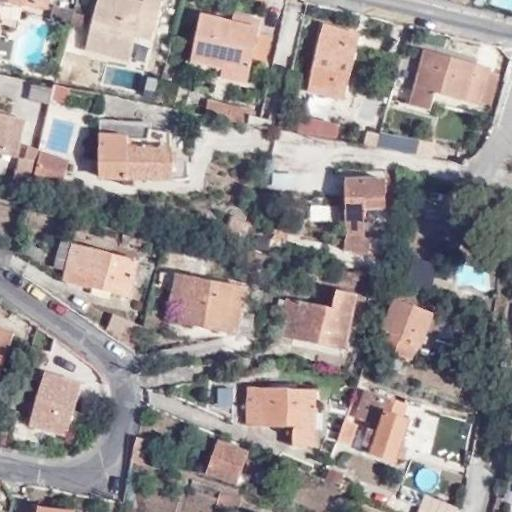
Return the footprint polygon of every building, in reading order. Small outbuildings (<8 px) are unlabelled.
[(143,0),(142,4),(124,0),(98,0),(85,51),(127,63),(134,36),(150,40),(160,1),(156,0),(143,0)] [(53,5),(49,19),(71,24),(75,11),(53,5)] [(249,72),(251,60),(257,35),(260,22),(233,15),(231,23),(200,16),(189,62),(221,69),(220,78),(244,84),(247,72),(249,72)] [(324,29),(311,89),(347,98),(361,38),(324,29)] [(257,35),(251,60),(265,63),(271,38),(257,35)] [(478,106),(478,104),(487,74),(488,70),(424,52),(408,106),(426,111),(432,93),(478,106)] [(99,74),(118,79),(121,66),(102,62),(99,74)] [(116,88),(118,79),(99,74),(96,83),(116,88)] [(487,74),(478,104),(489,108),(498,78),(487,74)] [(47,103),(50,90),(31,86),(28,99),(47,103)] [(55,86),(51,101),(65,104),(69,90),(55,86)] [(311,89),(304,119),(326,124),(329,106),(356,112),(359,100),(347,98),(311,89)] [(205,113),(249,122),(251,110),(208,100),(205,113)] [(0,154),(15,157),(22,121),(0,116),(0,154)] [(304,119),(301,132),(338,139),(340,127),(326,124),(304,119)] [(139,127),(139,125),(99,122),(98,179),(121,180),(169,180),(170,136),(149,131),(144,130),(143,128),(139,127)] [(366,144),(379,146),(381,136),(368,133),(366,144)] [(389,148),(414,153),(417,143),(392,138),(389,148)] [(24,159),(33,161),(35,156),(25,153),(24,159)] [(35,168),(64,175),(68,161),(39,154),(35,168)] [(14,182),(28,185),(33,161),(24,159),(19,158),(14,182)] [(60,191),(64,175),(35,168),(31,184),(60,191)] [(269,187),(295,187),(295,173),(270,172),(269,187)] [(384,181),(343,181),(344,252),(369,252),(369,239),(363,239),(364,209),(383,209),(384,181)] [(231,217),(222,236),(240,245),(249,226),(231,217)] [(61,242),(56,262),(66,265),(65,271),(62,281),(113,294),(128,297),(137,262),(61,242)] [(27,243),(20,256),(35,265),(43,253),(27,243)] [(412,258),(406,282),(430,288),(436,264),(412,258)] [(66,265),(56,262),(54,269),(65,271),(66,265)] [(175,275),(169,301),(181,304),(177,323),(249,337),(253,316),(240,313),(244,288),(175,275)] [(328,308),(285,299),(277,334),(343,350),(355,295),(332,290),(328,308)] [(430,316),(393,302),(380,335),(385,336),(379,349),(407,360),(413,348),(418,349),(430,316)] [(104,332),(136,353),(142,328),(111,314),(104,332)] [(0,368),(13,332),(0,327),(0,368)] [(83,385),(45,374),(31,424),(68,435),(83,385)] [(313,385),(247,385),(247,425),(292,424),(292,445),(314,445),(313,385)] [(365,389),(360,404),(379,410),(380,412),(379,414),(377,417),(375,416),(365,446),(371,449),(369,453),(394,461),(408,419),(401,416),(406,403),(365,389)] [(343,420),(336,439),(346,442),(354,423),(343,420)] [(135,439),(130,462),(144,465),(149,442),(135,439)] [(245,453),(217,443),(207,470),(235,481),(245,453)] [(236,511),(240,501),(218,495),(213,508),(224,511),(236,511)] [(492,496),(489,508),(502,511),(505,501),(492,496)] [(433,502),(430,511),(455,511),(457,507),(433,502)]
